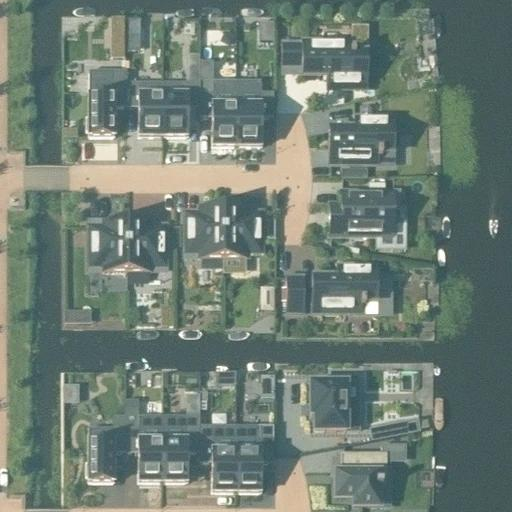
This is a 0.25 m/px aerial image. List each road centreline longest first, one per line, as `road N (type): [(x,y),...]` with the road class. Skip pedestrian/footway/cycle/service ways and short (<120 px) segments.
road 1 (residential): [(285,180),(0,178)]
road 2 (unknown): [(285,125),(240,71),(149,57)]
road 3 (unknown): [(0,55),(149,57)]
